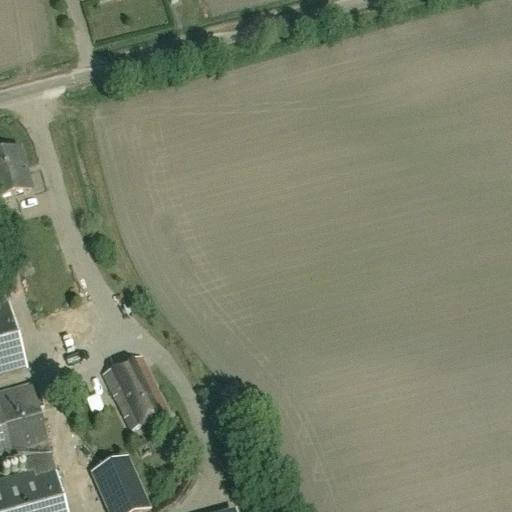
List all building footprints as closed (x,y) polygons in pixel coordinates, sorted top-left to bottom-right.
[(0,202),(31,194),(19,152),(0,157),(0,202)] [(0,376),(26,369),(8,306),(0,308),(0,376)] [(83,308),(62,319),(68,331),(89,320),(83,308)] [(80,328),(59,339),(67,355),(88,344),(80,328)] [(130,434),(169,415),(141,359),(102,378),(130,434)] [(23,462),(26,475),(0,482),(0,511),(65,511),(45,433),(31,386),(22,389),(0,395),(0,450),(10,448),(14,465),(23,462)] [(139,460),(151,456),(145,441),(133,445),(139,460)] [(148,511),(151,511),(128,460),(102,471),(103,472),(92,477),(107,511),(148,511)]
